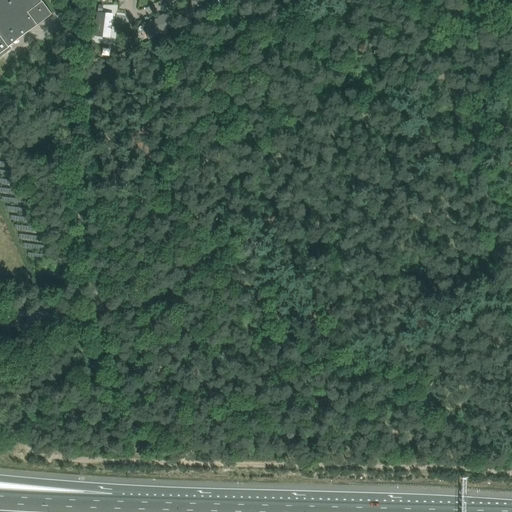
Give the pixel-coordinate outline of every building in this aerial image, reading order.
[(0,0),(0,58),(11,50),(10,48),(13,46),(12,45),(53,15),(42,0),(0,0)] [(196,16),(192,7),(189,8),(189,6),(175,12),(179,23),(196,16)] [(95,30),(95,35),(110,37),(113,14),(98,12),(97,18),(95,30)] [(142,23),(148,37),(174,26),(169,12),(151,20),(151,19),(142,23)] [(132,36),(127,38),(131,46),(136,44),(132,36)]
